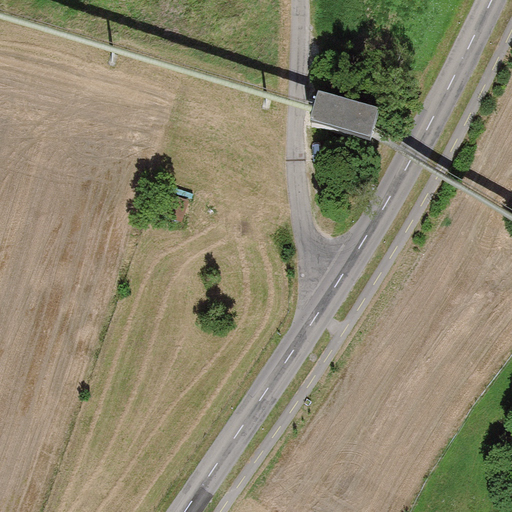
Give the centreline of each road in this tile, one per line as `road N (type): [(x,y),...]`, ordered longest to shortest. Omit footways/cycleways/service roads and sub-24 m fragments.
road 1 (tertiary): [(184,511),(397,184),(492,0)]
road 2 (track): [(297,0),(295,165),(323,307)]
